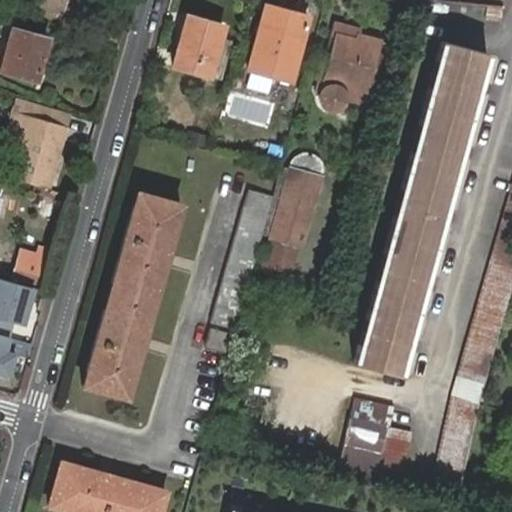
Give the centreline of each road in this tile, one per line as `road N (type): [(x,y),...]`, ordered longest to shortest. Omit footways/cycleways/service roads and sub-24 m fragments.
road 1 (residential): [(31,419),(147,0)]
road 2 (residential): [(511,93),(420,444)]
